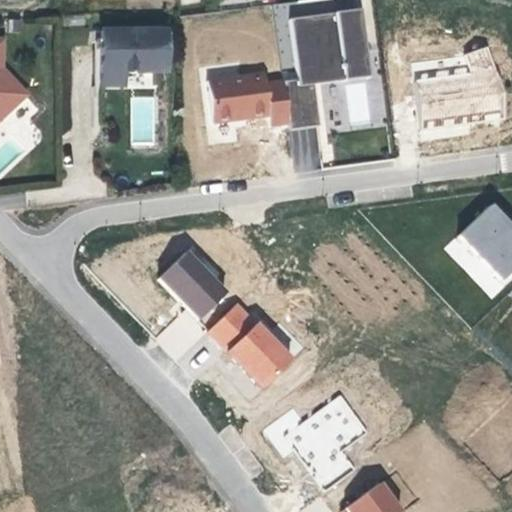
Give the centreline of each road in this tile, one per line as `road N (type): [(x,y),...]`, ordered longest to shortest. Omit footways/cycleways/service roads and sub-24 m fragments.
road 1 (residential): [(39,259),(75,229),(117,213),(511,158)]
road 2 (residential): [(39,259),(186,420),(255,511)]
